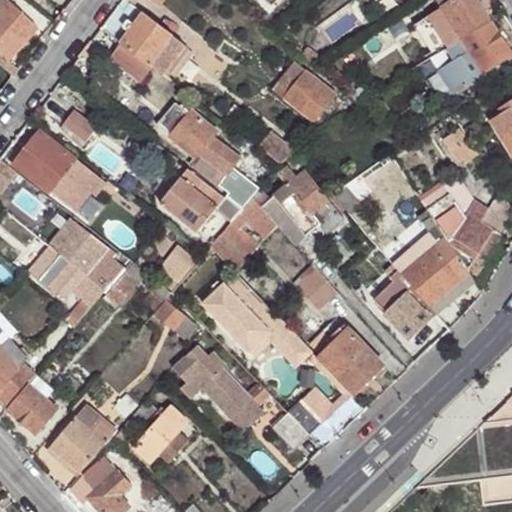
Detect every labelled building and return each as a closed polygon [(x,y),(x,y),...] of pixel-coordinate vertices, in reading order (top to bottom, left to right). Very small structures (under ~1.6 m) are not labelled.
[(0,0),(0,55),(3,58),(7,63),(35,30),(0,0)] [(430,14),(450,45),(452,44),(489,21),(475,0),(451,0),(438,9),(430,14)] [(434,0),(438,9),(451,0),(434,0)] [(130,29),(121,42),(151,65),(163,75),(186,45),(144,12),(135,23),(128,19),(124,25),(130,29)] [(452,44),(459,55),(474,78),(484,71),(511,53),(489,21),(452,44)] [(151,65),(121,42),(109,57),(139,80),(151,65)] [(450,45),(448,46),(456,59),(440,69),(456,95),(487,75),(484,71),(474,78),(459,55),(452,44),(450,45)] [(407,62),(412,69),(429,58),(424,52),(407,62)] [(15,70),(7,63),(3,58),(0,60),(0,67),(10,78),(15,70)] [(292,90),(286,98),(313,120),(335,96),(296,65),(281,84),(292,90)] [(276,89),(286,98),(292,90),(281,84),(276,89)] [(493,104),(486,95),(472,104),(479,113),(493,104)] [(502,117),(492,123),(511,152),(511,101),(498,111),(502,117)] [(190,114),(176,102),(168,114),(181,124),(172,137),(197,157),(191,163),(215,182),(223,172),(226,174),(238,157),(213,137),(219,130),(193,111),(190,114)] [(98,126),(76,108),(62,125),(85,143),(98,126)] [(257,146),(283,165),(296,150),(302,143),(291,134),(286,140),(271,128),(257,146)] [(467,166),(482,157),(463,130),(445,142),(459,165),(464,162),(467,166)] [(77,158),(41,131),(14,164),(60,201),(87,169),(75,160),(77,158)] [(18,172),(0,157),(0,193),(0,194),(18,172)] [(245,208),(231,197),(229,198),(180,161),(152,195),(189,224),(196,215),(207,225),(219,211),(233,222),(245,208)] [(289,212),(302,228),(308,235),(320,224),(313,215),(328,202),(304,174),(297,179),(289,169),(282,175),(289,185),(279,193),(276,191),(271,195),(268,192),(261,199),(270,211),(273,208),(282,217),(289,212)] [(334,195),(349,183),(340,173),(327,186),(334,195)] [(245,208),(256,196),(262,189),(247,177),(231,197),(245,208)] [(494,230),(479,224),(488,210),(475,201),(460,178),(421,202),(432,220),(448,243),(468,271),(494,230)] [(364,202),(349,183),(334,195),(351,214),(364,202)] [(232,224),(243,235),(246,232),(260,245),(280,222),(256,196),(245,208),(233,222),(232,224)] [(468,271),(472,277),(511,219),(511,210),(505,199),(498,204),(494,200),(488,210),(479,224),(494,230),(468,271)] [(296,234),(302,228),(289,212),(282,217),(296,234)] [(201,234),(207,225),(196,215),(189,224),(201,234)] [(106,293),(128,266),(105,249),(106,248),(68,219),(27,269),(40,281),(39,282),(64,302),(72,291),(83,300),(71,314),(79,321),(104,292),(106,293)] [(436,251),(448,243),(432,220),(423,225),(430,237),(394,265),(398,269),(403,274),(434,250),(436,251)] [(243,235),(232,224),(225,233),(214,244),(224,256),(243,235)] [(214,244),(225,233),(218,228),(208,241),(211,244),(213,245),(214,244)] [(256,249),(243,235),(224,256),(238,271),(256,249)] [(206,239),(199,248),(204,252),(211,244),(208,241),(206,239)] [(429,305),(468,271),(448,243),(436,251),(434,250),(403,274),(429,305)] [(183,280),(193,269),(182,259),(170,272),(162,281),(174,291),(183,280)] [(318,309),(341,290),(316,262),(293,282),(318,309)] [(133,265),(124,276),(136,284),(144,273),(133,265)] [(386,274),(389,278),(398,269),(394,265),(386,274)] [(162,281),(170,272),(164,267),(156,276),(162,281)] [(202,276),(193,269),(183,280),(185,282),(176,293),(183,298),(202,276)] [(432,317),(436,313),(429,305),(403,274),(398,269),(389,278),(405,292),(407,291),(432,317)] [(436,313),(476,283),(472,277),(468,271),(429,305),(436,313)] [(237,272),(204,303),(250,351),(267,335),(273,342),(290,327),(276,311),(271,307),(237,272)] [(136,284),(124,276),(105,299),(116,308),(136,284)] [(405,292),(389,278),(384,283),(387,286),(399,298),(405,292)] [(366,307),(374,300),(387,286),(384,283),(371,295),(361,281),(351,288),(366,307)] [(152,291),(164,302),(171,295),(158,284),(152,291)] [(374,300),(386,312),(399,298),(387,286),(374,300)] [(410,339),(432,317),(407,291),(405,292),(399,298),(386,312),(385,313),(410,339)] [(178,309),(184,304),(172,293),(171,295),(164,302),(167,303),(157,315),(174,329),(185,318),(178,309)] [(0,313),(0,347),(19,370),(28,358),(11,339),(19,331),(0,313)] [(196,327),(185,318),(174,329),(185,339),(196,327)] [(290,327),(273,342),(298,368),(308,358),(343,395),(350,389),(318,357),(290,327)] [(354,394),(355,395),(385,366),(349,328),(334,342),(320,355),(318,357),(350,389),(354,394)] [(320,355),(334,342),(322,330),(309,342),(320,355)] [(267,335),(250,351),(256,358),(273,342),(267,335)] [(0,392),(14,376),(19,370),(0,347),(0,392)] [(222,370),(210,358),(201,348),(177,368),(187,379),(188,380),(200,370),(209,380),(222,370)] [(267,412),(260,404),(250,393),(215,354),(210,358),(222,370),(209,380),(203,385),(247,431),(267,412)] [(14,376),(24,385),(29,379),(19,370),(14,376)] [(193,394),(203,385),(209,380),(200,370),(188,380),(187,379),(182,382),(193,394)] [(14,376),(0,392),(0,403),(5,408),(24,385),(14,376)] [(55,395),(34,378),(28,386),(30,386),(48,402),(55,395)] [(260,404),(271,394),(260,384),(250,393),(260,404)] [(48,402),(30,386),(10,410),(36,434),(56,411),(48,402)] [(288,413),(310,436),(354,394),(350,389),(343,395),(334,405),(316,386),(288,413)] [(511,403),(422,490),(485,483),(484,475),(511,471),(511,403)] [(144,426),(149,432),(135,448),(150,460),(158,452),(169,462),(189,439),(178,429),(187,419),(171,406),(169,410),(163,405),(156,413),(146,423),(137,415),(119,434),(125,439),(132,431),(136,434),(144,426)] [(146,423),(156,413),(146,405),(137,415),(146,423)] [(92,432),(101,422),(83,407),(75,418),(92,432)] [(294,450),(310,436),(288,413),(273,427),(294,450)] [(79,473),(104,444),(92,432),(75,418),(49,446),(79,473)] [(107,445),(117,433),(102,420),(101,422),(92,432),(104,444),(107,445)] [(128,487),(116,473),(115,474),(103,460),(82,480),(79,477),(70,487),(83,500),(90,493),(93,490),(95,493),(91,496),(103,511),(121,511),(126,508),(117,497),(128,487)] [(511,471),(484,475),(485,483),(511,479),(511,471)]
